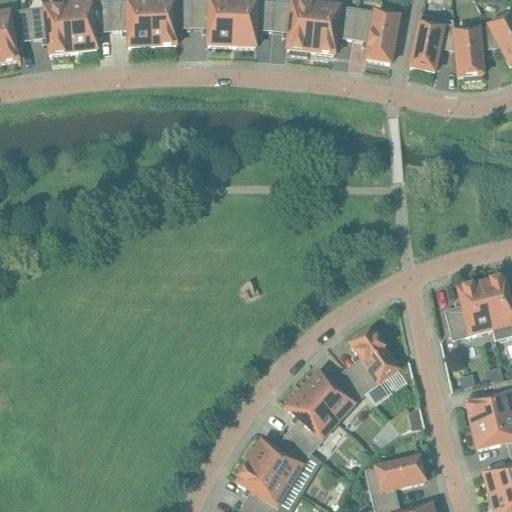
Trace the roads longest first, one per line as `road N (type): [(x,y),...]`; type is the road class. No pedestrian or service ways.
road 1 (residential): [(0,96),(203,78),(340,88),(453,109),(511,101)]
road 2 (residential): [(409,280),(335,322),(278,380),(194,511)]
road 3 (residential): [(409,280),(464,511)]
